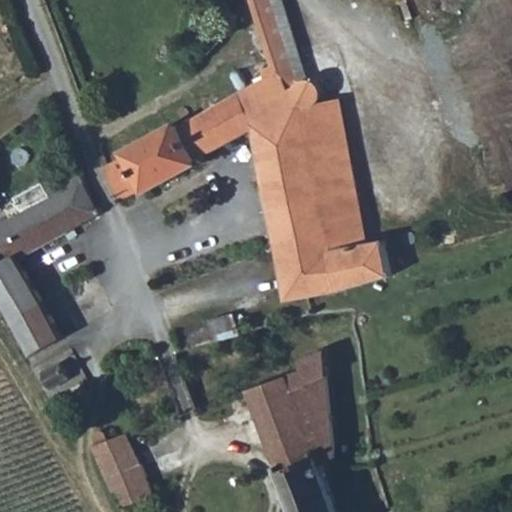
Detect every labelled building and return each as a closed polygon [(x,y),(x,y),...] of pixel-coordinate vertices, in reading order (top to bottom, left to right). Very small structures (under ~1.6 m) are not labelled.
[(257,0),(283,75),(307,62),(287,0),(257,0)] [(261,127),(281,239),(335,228),(333,216),(365,210),(343,97),(339,97),(338,91),(328,91),(328,86),(326,82),(322,79),(318,77),(313,76),(312,77),(307,62),(283,75),(245,94),(261,127)] [(261,127),(245,94),(182,125),(180,121),(126,148),(128,154),(109,163),(125,196),(146,186),(147,189),(211,155),(210,152),(261,127)] [(27,209),(0,223),(0,260),(0,261),(20,254),(103,211),(81,162),(20,194),(27,209)] [(333,216),(335,228),(281,239),(292,298),(312,293),(396,273),(388,237),(379,239),(372,241),(368,224),(365,210),(333,216)] [(375,222),(368,224),(372,241),(379,239),(375,222)] [(0,285),(37,351),(67,335),(20,254),(0,261),(0,260),(0,285)] [(239,313),(215,319),(219,337),(243,330),(239,313)] [(344,511),(322,454),(340,452),(331,368),(334,368),(330,345),(301,356),(305,367),(252,386),(297,511),(344,511)] [(51,396),(90,376),(74,347),(38,364),(37,365),(51,396)] [(96,435),(99,443),(120,489),(128,486),(133,497),(157,488),(131,429),(112,436),(106,427),(102,426),(101,426),(98,428),(96,431),(96,435)]
